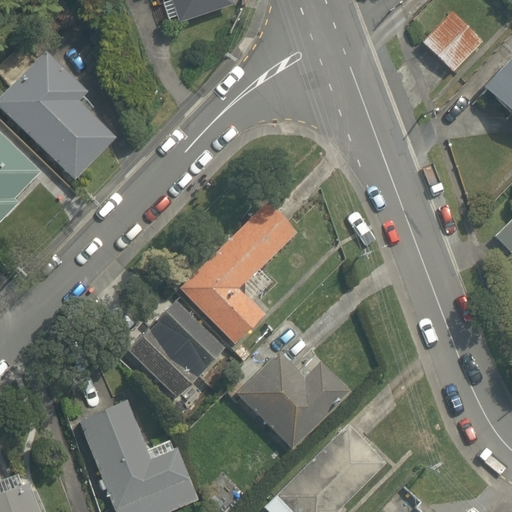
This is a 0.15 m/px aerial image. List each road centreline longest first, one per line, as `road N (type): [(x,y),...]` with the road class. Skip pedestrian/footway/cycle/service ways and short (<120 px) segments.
road 1 (residential): [(0,344),(269,75),(333,43)]
road 2 (residential): [(511,450),(476,399),(333,43)]
